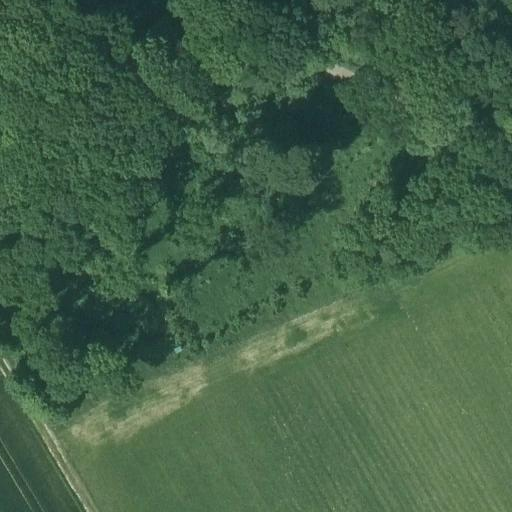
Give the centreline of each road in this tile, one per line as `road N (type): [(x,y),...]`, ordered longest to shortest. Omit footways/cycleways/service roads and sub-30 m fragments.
road 1 (track): [(193,0),(403,104),(511,172)]
road 2 (track): [(95,511),(0,347)]
